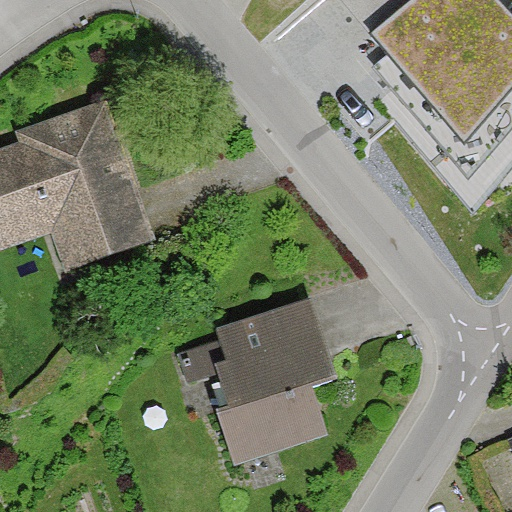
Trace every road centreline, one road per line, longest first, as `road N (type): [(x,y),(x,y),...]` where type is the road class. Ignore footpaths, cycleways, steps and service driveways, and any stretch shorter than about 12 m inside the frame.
road 1 (residential): [(186,0),(430,292),(459,335),(462,388)]
road 2 (residential): [(462,388),(393,511)]
